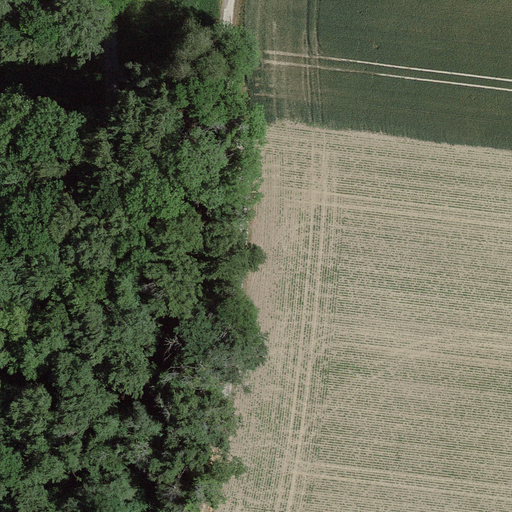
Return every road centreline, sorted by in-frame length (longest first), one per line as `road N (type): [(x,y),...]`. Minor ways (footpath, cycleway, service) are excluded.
road 1 (track): [(222,0),(250,268),(203,511)]
road 2 (track): [(108,0),(95,211),(85,255),(52,324),(0,396)]
